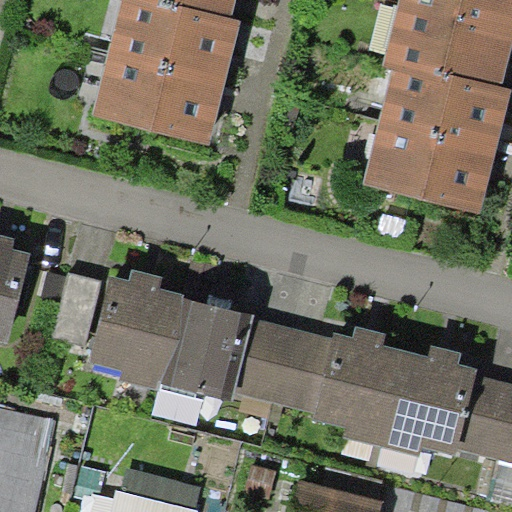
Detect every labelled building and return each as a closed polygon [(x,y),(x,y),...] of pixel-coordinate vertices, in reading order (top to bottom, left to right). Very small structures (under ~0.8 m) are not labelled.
[(141,0),(111,116),(205,140),(212,112),(227,54),(236,21),(224,18),(228,0),(141,0)] [(511,0),(418,0),(400,69),(411,72),(381,187),(473,211),(481,181),(497,119),(506,84),(494,81),(501,55),(511,13),(511,0)] [(0,330),(8,332),(26,257),(0,250),(0,330)] [(105,284),(68,275),(52,339),(88,348),(105,284)] [(146,289),(111,280),(93,356),(232,390),(250,314),(215,306),(146,289)] [(317,340),(258,326),(246,376),(305,390),(317,340)] [(318,413),(456,447),(474,371),(439,363),(367,345),(337,337),(318,413)] [(511,390),(484,383),(472,434),(511,443),(511,390)] [(35,511),(55,424),(0,412),(0,511),(35,511)] [(380,511),(383,504),(294,484),(287,511),(380,511)]
